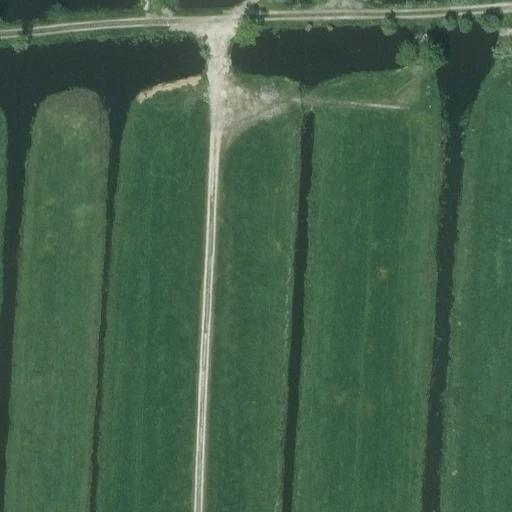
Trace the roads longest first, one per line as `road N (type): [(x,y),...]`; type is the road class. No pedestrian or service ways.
road 1 (track): [(197,511),(218,144),(229,120),(284,103),(401,101),(423,76),(424,17)]
road 2 (track): [(0,35),(511,10)]
